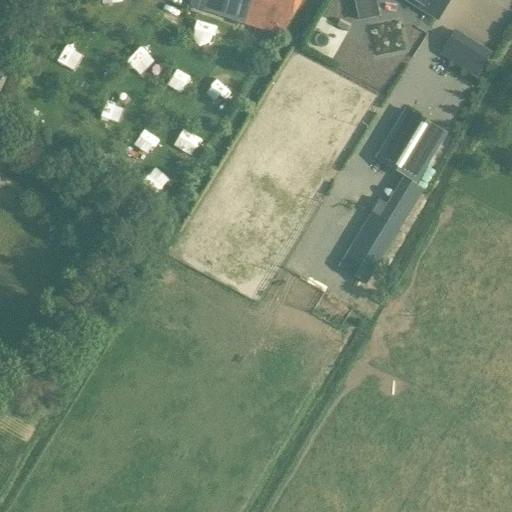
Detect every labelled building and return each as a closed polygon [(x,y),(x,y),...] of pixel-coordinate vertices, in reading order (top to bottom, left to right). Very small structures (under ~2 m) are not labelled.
[(302,0),(250,0),(250,1),(245,0),(190,0),(188,7),(282,37),(301,3),(302,0)] [(375,0),(354,0),(359,22),(380,18),(375,0)] [(402,0),(436,21),(449,0),(402,0)] [(202,21),(194,39),(211,46),(219,29),(202,21)] [(492,53),(454,30),(438,55),(476,79),(492,53)] [(55,65),(74,74),(82,55),(64,46),(55,65)] [(0,90),(11,71),(0,64),(0,90)] [(378,161),(421,183),(452,131),(412,108),(378,161)] [(112,144),(124,131),(112,120),(100,133),(112,144)] [(148,162),(153,144),(136,140),(131,157),(148,162)]
